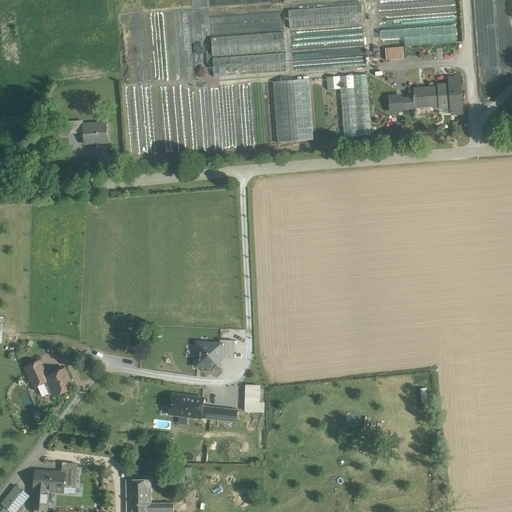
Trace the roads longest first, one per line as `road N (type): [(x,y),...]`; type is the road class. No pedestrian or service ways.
road 1 (unclassified): [(0,187),(479,153)]
road 2 (residential): [(479,153),(469,0)]
